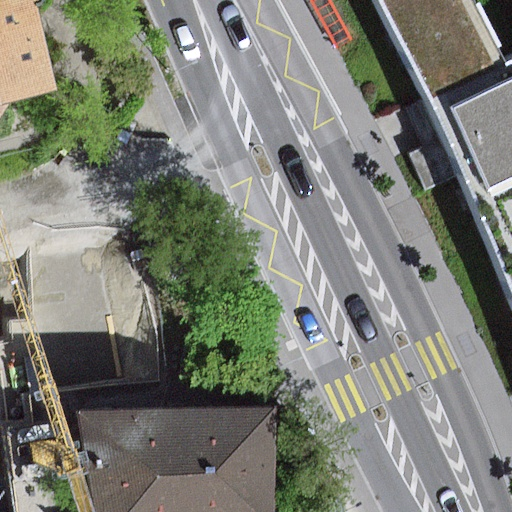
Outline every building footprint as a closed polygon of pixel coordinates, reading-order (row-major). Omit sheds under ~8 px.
[(0,0),(0,127),(12,104),(58,92),(41,9),(50,0),(0,0)] [(374,0),(423,97),(501,58),(472,0),(374,0)] [(423,97),(511,303),(511,53),(501,58),(423,97)] [(58,251),(0,263),(0,335),(12,388),(85,372),(58,251)] [(78,412),(97,511),(273,511),(278,410),(78,412)] [(0,511),(56,511),(44,435),(0,442),(0,511)]
